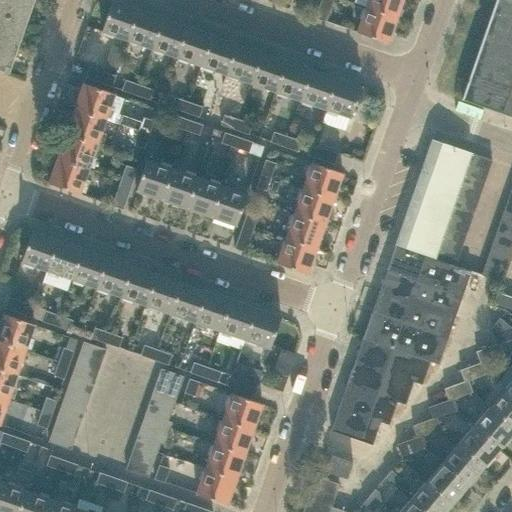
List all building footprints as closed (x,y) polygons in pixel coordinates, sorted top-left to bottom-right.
[(0,0),(0,14),(26,23),(34,0),(0,0)] [(138,9),(130,6),(113,0),(112,0),(102,31),(128,40),(138,9)] [(326,21),(333,0),(321,0),(315,17),(326,21)] [(397,17),(402,0),(367,0),(366,6),(397,17)] [(511,0),(495,0),(461,99),(511,116),(511,0)] [(388,43),(397,17),(366,6),(357,32),(388,43)] [(163,17),(154,14),(138,9),(128,40),(152,48),(163,17)] [(0,41),(17,48),(26,23),(0,14),(0,41)] [(188,26),(179,23),(163,17),(152,48),(177,57),(188,26)] [(213,35),(203,31),(188,26),(177,57),(202,66),(213,35)] [(237,43),(228,40),(213,35),(202,66),(227,74),(237,43)] [(0,69),(9,73),(17,48),(0,41),(0,69)] [(262,52),(253,49),(237,43),(227,74),(251,83),(262,52)] [(287,60),(277,57),(262,52),(251,83),(276,91),(287,60)] [(312,69),(302,66),(287,60),(276,91),(301,100),(312,69)] [(116,75),(115,75),(89,66),(86,77),(112,86),(116,75)] [(336,78),(327,74),(312,69),(301,100),(326,109),(336,78)] [(361,86),(352,83),(336,78),(326,109),(351,118),(361,86)] [(136,95),(140,84),(126,79),(122,90),(136,95)] [(106,119),(115,94),(84,83),(75,108),(106,119)] [(140,84),(136,95),(150,99),(153,89),(140,84)] [(186,112),(189,101),(175,96),(171,107),(186,112)] [(189,101),(186,112),(199,117),(203,106),(189,101)] [(221,124),(225,114),(227,108),(216,105),(210,121),(221,124)] [(97,144),(106,119),(75,108),(66,133),(97,144)] [(235,129),(239,119),(225,114),(221,124),(235,129)] [(186,130),(190,120),(175,115),(172,125),(186,130)] [(139,131),(149,134),(154,120),(144,116),(139,131)] [(239,119),(235,129),(248,134),(252,123),(239,119)] [(190,120),(186,130),(199,134),(203,124),(190,120)] [(144,148),(149,134),(139,131),(134,144),(144,148)] [(285,147),(288,136),(274,131),(270,142),(285,147)] [(235,147),(239,137),(225,132),(222,142),(235,147)] [(89,169),(97,144),(66,133),(57,158),(89,169)] [(288,136),(285,147),(298,151),(302,141),(288,136)] [(239,137),(235,147),(249,152),(253,141),(239,137)] [(435,258),(438,248),(442,237),(446,227),(449,216),(453,206),(457,195),(460,185),(464,174),(468,164),(471,153),(432,139),(395,244),(435,258)] [(260,156),(264,146),(253,141),(249,152),(260,156)] [(338,153),(313,144),(311,143),(308,154),(334,164),(338,153)] [(488,171),(492,160),(471,153),(468,164),(488,171)] [(80,194),(89,169),(57,158),(49,183),(80,194)] [(173,168),(148,159),(147,159),(136,190),(162,199),(173,168)] [(261,173),(271,176),(276,163),(266,159),(261,173)] [(334,198),(342,173),(312,162),(303,187),(334,198)] [(484,181),(488,171),(468,164),(464,174),(484,181)] [(121,180),(132,184),(137,169),(126,165),(121,180)] [(186,208),(197,177),(173,168),(162,199),(186,208)] [(266,190),(271,176),(261,173),(256,187),(266,190)] [(481,192),(484,181),(464,174),(460,185),(481,192)] [(211,216),(222,185),(197,177),(186,208),(211,216)] [(123,209),(132,184),(121,180),(112,205),(123,209)] [(247,194),(222,185),(211,216),(236,225),(247,194)] [(477,202),(481,192),(460,185),(457,195),(477,202)] [(325,223),(334,198),(303,187),(294,212),(325,223)] [(473,213),(477,202),(457,195),(453,206),(473,213)] [(511,214),(511,202),(507,201),(503,211),(511,214)] [(470,223),(473,213),(453,206),(449,216),(470,223)] [(244,222),(255,226),(260,211),(249,207),(244,222)] [(511,226),(511,214),(503,211),(500,222),(511,226)] [(316,248),(325,223),(294,212),(286,237),(316,248)] [(466,234),(470,223),(449,216),(446,227),(466,234)] [(245,252),(255,226),(244,222),(234,248),(245,252)] [(511,238),(511,226),(500,222),(496,232),(511,238)] [(462,244),(466,234),(446,227),(442,237),(462,244)] [(58,239),(49,236),(32,230),(22,261),(47,270),(58,239)] [(511,249),(511,238),(496,232),(492,243),(511,249)] [(307,273),(316,248),(286,237),(277,262),(307,273)] [(459,255),(462,244),(442,237),(438,248),(459,255)] [(82,248),(74,245),(58,239),(47,270),(72,279),(82,248)] [(510,261),(511,255),(511,249),(492,243),(488,253),(510,261)] [(471,271),(455,265),(435,258),(395,244),(387,268),(463,294),(471,271)] [(107,256),(98,253),(82,248),(72,279),(96,287),(107,256)] [(455,265),(459,255),(438,248),(435,258),(455,265)] [(506,271),(510,261),(488,253),(485,264),(506,271)] [(132,265),(123,262),(107,256),(96,287),(121,296),(132,265)] [(485,264),(481,275),(503,282),(506,271),(485,264)] [(157,274),(148,270),(132,265),(121,296),(146,305),(157,274)] [(455,317),(463,294),(387,268),(379,291),(455,317)] [(181,282),(173,279),(157,274),(146,305),(171,313),(181,282)] [(206,291),(197,288),(181,282),(171,313),(195,322),(206,291)] [(231,299),(222,296),(206,291),(195,322),(220,330),(231,299)] [(447,340),(455,317),(379,291),(371,314),(447,340)] [(36,306),(10,297),(9,296),(5,307),(32,317),(36,306)] [(256,308),(247,305),(231,299),(220,330),(245,339),(256,308)] [(281,317),(271,313),(256,308),(245,339),(270,348),(281,317)] [(56,325),(59,315),(45,310),(41,320),(56,325)] [(0,340),(25,349),(34,324),(3,313),(0,322),(0,340)] [(439,363),(447,340),(371,314),(363,337),(439,363)] [(59,315),(56,325),(69,330),(73,320),(59,315)] [(500,342),(511,337),(511,327),(500,317),(490,329),(491,329),(496,344),(500,342)] [(105,342),(109,332),(95,327),(91,337),(105,342)] [(109,332),(105,342),(119,347),(122,337),(109,332)] [(438,364),(439,363),(363,337),(355,361),(414,381),(422,384),(430,361),(438,364)] [(0,368),(17,374),(25,349),(0,340),(0,368)] [(102,360),(106,349),(83,341),(79,352),(102,360)] [(484,361),(504,354),(500,342),(496,344),(476,351),(480,362),(484,361)] [(154,359),(158,349),(144,345),(140,355),(154,359)] [(59,361),(69,365),(74,351),(64,347),(59,361)] [(158,349),(154,359),(168,364),(172,354),(158,349)] [(98,371),(102,360),(79,352),(76,364),(98,371)] [(64,378),(69,365),(59,361),(54,375),(64,378)] [(406,404),(414,381),(355,361),(347,383),(397,401),(406,404)] [(464,381),(468,379),(488,372),(484,361),(480,362),(460,369),(464,381)] [(204,377),(207,367),(193,362),(190,372),(204,377)] [(94,383),(98,371),(76,364),(72,375),(94,383)] [(207,367),(204,377),(218,381),(221,371),(207,367)] [(0,395),(8,399),(17,374),(0,368),(0,395)] [(180,388),(184,376),(161,368),(157,380),(180,388)] [(258,383),(233,374),(231,374),(227,385),(254,394),(258,383)] [(90,393),(94,383),(72,375),(68,386),(90,393)] [(194,396),(199,382),(199,381),(189,378),(184,392),(194,396)] [(452,398),(472,391),(468,379),(464,381),(444,388),(448,399),(452,398)] [(176,399),(180,388),(157,380),(153,391),(176,399)] [(389,424),(397,401),(347,383),(339,407),(380,421),(389,424)] [(86,405),(90,393),(68,386),(64,397),(86,405)] [(511,424),(511,392),(505,387),(490,405),(511,424)] [(172,410),(176,399),(153,391),(149,402),(172,410)] [(253,429),(262,403),(231,393),(222,418),(253,429)] [(0,422),(8,399),(0,395),(0,422)] [(42,410),(52,414),(57,400),(46,397),(42,410)] [(83,416),(86,405),(64,397),(60,408),(83,416)] [(436,417),(456,409),(452,398),(448,399),(428,407),(432,418),(436,417)] [(168,420),(172,410),(149,402),(145,412),(164,419),(168,420)] [(500,447),(511,433),(511,424),(490,405),(474,424),(500,447)] [(372,444),(380,421),(339,407),(331,430),(372,444)] [(79,427),(83,416),(60,408),(56,419),(79,427)] [(47,428),(52,414),(42,410),(37,425),(47,428)] [(168,420),(164,419),(145,412),(141,424),(159,430),(168,433),(172,422),(168,420)] [(420,435),(440,428),(436,417),(432,418),(412,426),(416,436),(420,435)] [(245,453),(253,429),(222,418),(214,442),(245,453)] [(75,438),(79,427),(56,419),(52,430),(75,438)] [(168,433),(159,430),(141,424),(137,435),(156,442),(160,443),(165,445),(168,433)] [(484,465),(500,447),(474,424),(458,443),(484,465)] [(71,449),(75,438),(52,430),(48,441),(71,449)] [(0,442),(13,447),(17,436),(3,432),(0,439),(0,442)] [(160,443),(156,442),(137,435),(134,446),(156,454),(160,443)] [(425,447),(420,435),(416,436),(397,444),(401,455),(425,447)] [(17,436),(13,447),(27,451),(30,441),(17,436)] [(236,478),(245,453),(214,442),(205,467),(221,473),(236,478)] [(478,473),(484,465),(458,443),(442,461),(468,484),(478,473)] [(152,465),(156,454),(134,446),(130,457),(152,465)] [(333,455),(333,454),(331,454),(325,471),(327,471),(327,470),(336,473),(346,477),(345,478),(347,478),(353,462),(351,461),(351,462),(333,455)] [(61,470),(64,460),(50,455),(47,465),(61,470)] [(126,468),(149,476),(152,465),(130,457),(126,468)] [(74,474),(78,465),(64,460),(61,470),(74,474)] [(452,503),(468,484),(442,461),(426,480),(452,503)] [(164,482),(165,481),(168,473),(170,468),(159,464),(156,473),(154,478),(164,482)] [(236,478),(221,473),(205,467),(196,493),(227,504),(236,478)] [(385,477),(395,485),(401,478),(391,470),(385,477)] [(110,487),(114,477),(99,472),(96,482),(110,487)] [(335,495),(339,484),(315,475),(311,487),(335,495)] [(114,477),(110,487),(124,492),(127,482),(114,477)] [(425,511),(444,511),(452,503),(426,480),(410,499),(425,511)] [(0,511),(18,511),(26,490),(1,481),(0,484),(0,511)] [(331,506),(335,495),(311,487),(307,498),(319,502),(330,506),(331,506)] [(379,504),(385,497),(375,488),(369,495),(379,504)] [(163,494),(159,492),(149,489),(145,499),(159,504),(163,494)] [(45,511),(51,498),(26,490),(18,511),(45,511)] [(163,494),(159,504),(173,509),(177,499),(163,494)] [(372,511),(379,504),(369,495),(363,503),(372,511)] [(73,511),(75,507),(51,498),(45,511),(73,511)] [(315,511),(319,502),(307,498),(302,511),(315,511)] [(425,511),(410,499),(398,511),(425,511)] [(212,511),(213,511),(186,502),(182,511),(212,511)] [(328,511),(330,506),(319,502),(315,511),(328,511)]
